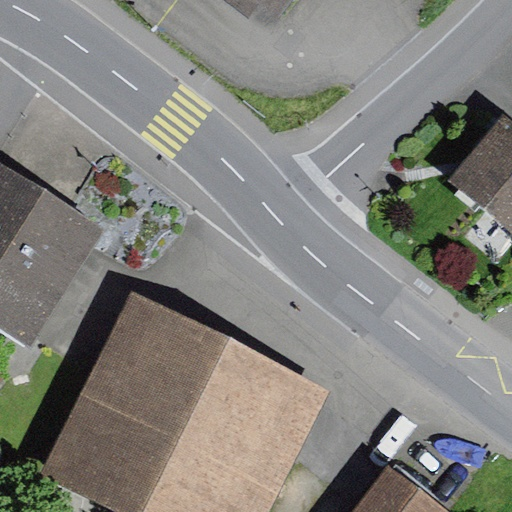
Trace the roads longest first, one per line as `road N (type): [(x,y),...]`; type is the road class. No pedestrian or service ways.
road 1 (residential): [(283,224),(511,0)]
road 2 (secondary): [(47,23),(223,163),(283,224)]
road 3 (secondary): [(283,224),(511,408)]
